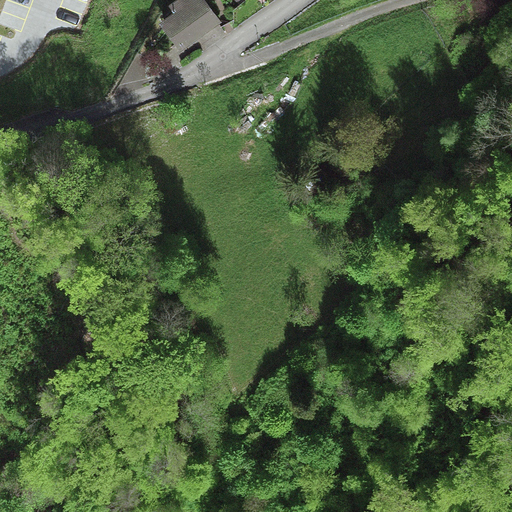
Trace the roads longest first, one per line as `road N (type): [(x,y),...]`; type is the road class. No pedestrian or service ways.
road 1 (residential): [(177,83),(407,0)]
road 2 (residential): [(177,83),(22,137)]
road 3 (residential): [(294,0),(177,83)]
